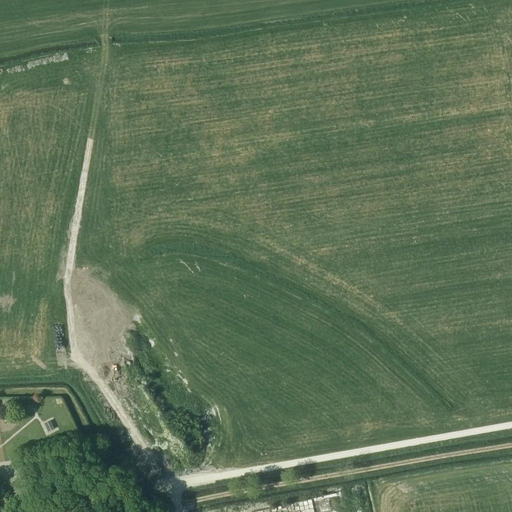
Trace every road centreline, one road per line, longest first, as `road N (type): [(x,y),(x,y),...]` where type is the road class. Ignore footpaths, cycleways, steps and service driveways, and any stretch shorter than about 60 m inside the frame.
road 1 (track): [(99,385),(76,354),(69,278),(105,45)]
road 2 (track): [(170,487),(511,425)]
